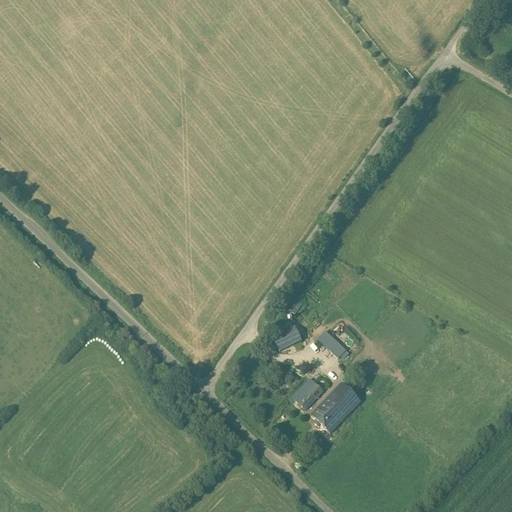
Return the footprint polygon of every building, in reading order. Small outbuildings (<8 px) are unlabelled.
[(294,329),(273,339),(280,353),(301,343),(294,329)] [(345,353),(327,336),(319,343),(337,361),(345,353)] [(316,386),(305,397),(301,393),(293,400),(305,412),(323,393),(316,386)] [(341,386),(323,405),(342,423),(360,404),(341,386)] [(342,423),(323,405),(311,418),(330,436),(342,423)] [(283,414),(275,424),(280,429),(289,419),(283,414)]
